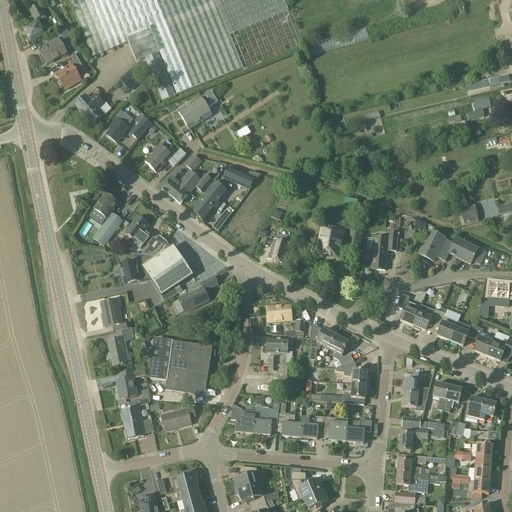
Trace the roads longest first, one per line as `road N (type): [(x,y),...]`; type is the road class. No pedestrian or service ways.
road 1 (secondary): [(98,472),(25,134)]
road 2 (tertiary): [(78,141),(247,268)]
road 3 (residential): [(204,452),(247,345),(247,268)]
road 4 (residential): [(352,320),(371,294),(455,276),(511,277)]
road 5 (residential): [(204,452),(375,468)]
road 6 (secondary): [(25,134),(0,0)]
road 7 (tertiary): [(389,337),(511,388)]
road 8 (residential): [(375,468),(389,337)]
